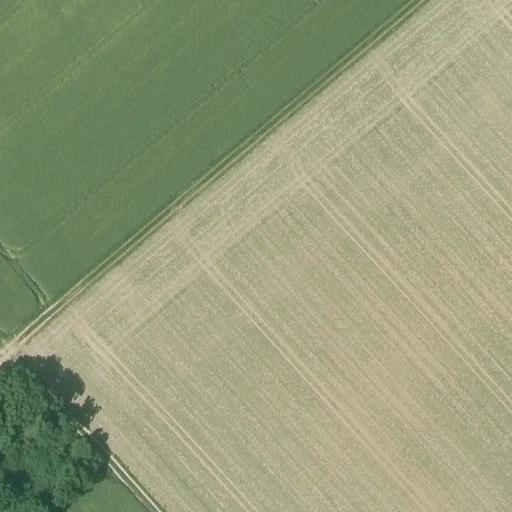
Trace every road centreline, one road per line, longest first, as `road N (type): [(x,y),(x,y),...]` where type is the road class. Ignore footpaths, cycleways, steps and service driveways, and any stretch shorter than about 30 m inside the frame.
road 1 (track): [(0,386),(455,0)]
road 2 (track): [(21,366),(156,511)]
